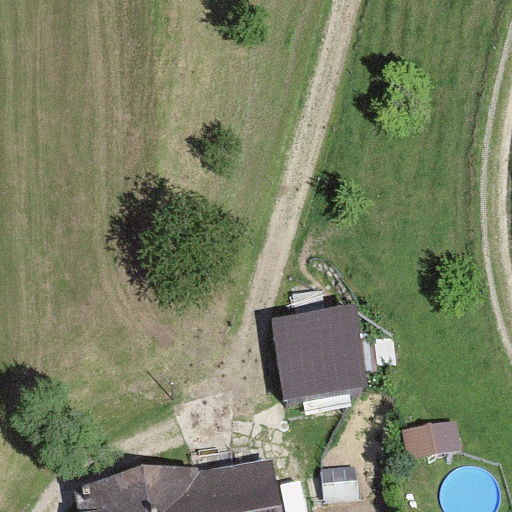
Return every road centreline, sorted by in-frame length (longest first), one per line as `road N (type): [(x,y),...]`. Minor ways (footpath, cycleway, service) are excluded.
road 1 (track): [(329,0),(229,379),(77,467),(52,511)]
road 2 (track): [(511,60),(494,174),(501,291),(511,324)]
road 3 (track): [(229,379),(296,474),(301,511)]
